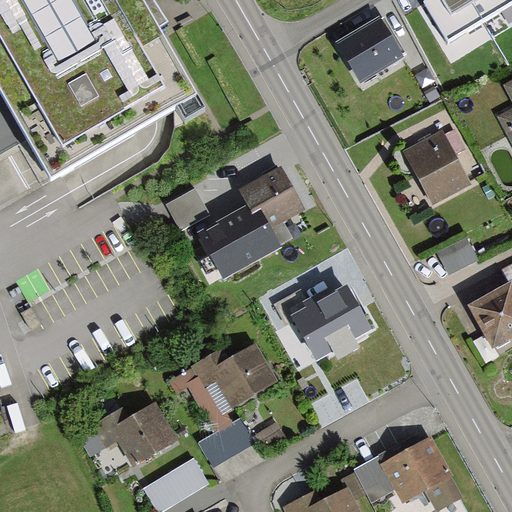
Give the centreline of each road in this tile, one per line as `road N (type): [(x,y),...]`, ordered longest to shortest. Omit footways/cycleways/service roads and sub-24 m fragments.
road 1 (tertiary): [(442,375),(269,54)]
road 2 (residential): [(255,511),(262,477),(442,375)]
road 3 (tertiary): [(511,496),(442,375)]
